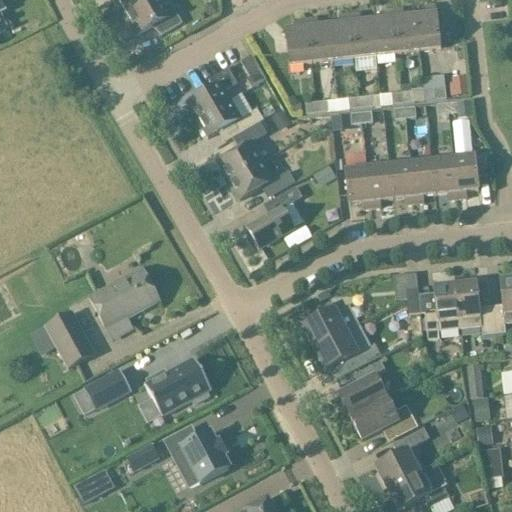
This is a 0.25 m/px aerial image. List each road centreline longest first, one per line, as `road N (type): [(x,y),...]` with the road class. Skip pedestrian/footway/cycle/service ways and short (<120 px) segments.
road 1 (residential): [(511,239),(348,254),(236,310)]
road 2 (residential): [(236,310),(109,99)]
road 3 (residential): [(343,511),(236,310)]
road 4 (residential): [(511,204),(507,162),(478,96),(469,0)]
road 5 (residential): [(109,99),(290,0)]
